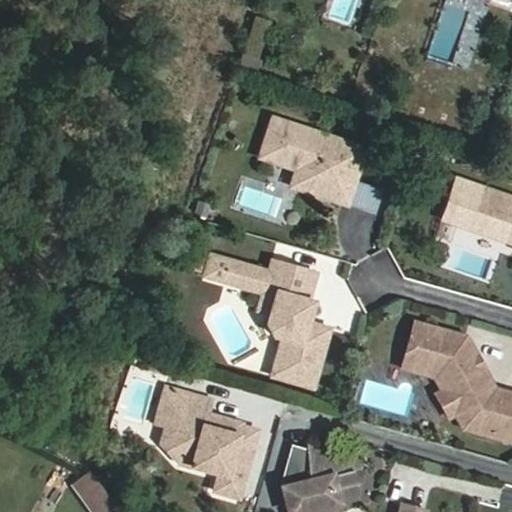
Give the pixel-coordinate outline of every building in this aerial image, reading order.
[(447,0),(446,2),(483,14),(487,0),(447,0)] [(362,149),(307,131),(288,186),(345,205),(352,181),(362,149)] [(369,187),(352,181),(345,205),(361,210),(369,187)] [(380,190),(369,187),(361,210),(373,214),(380,190)] [(511,199),(497,195),(490,216),(484,232),(501,238),(511,242),(511,247),(511,248),(511,247),(511,199)] [(498,247),(501,238),(484,232),(490,216),(482,213),(473,238),(498,247)] [(232,264),(211,258),(205,278),(227,284),(227,281),(232,264)] [(270,274),(256,271),(251,288),(265,292),(259,312),(271,315),(268,326),(275,339),(283,341),(273,378),(313,389),(330,331),(319,328),(312,332),(308,325),(311,313),(309,303),(317,276),(273,263),(270,274)] [(256,271),(232,264),(227,281),(251,288),(256,271)] [(465,336),(413,322),(403,359),(440,370),(461,410),(454,413),(462,428),(511,442),(511,437),(511,394),(493,389),(483,369),(479,368),(474,359),(475,355),(465,336)] [(440,370),(403,359),(401,366),(424,373),(434,376),(441,390),(435,393),(447,417),(454,413),(461,410),(440,370)] [(156,426),(165,429),(172,407),(208,417),(212,402),(176,392),(166,389),(156,426)] [(208,417),(172,407),(165,429),(161,445),(180,466),(220,477),(215,494),(240,500),(258,433),(241,429),(242,426),(224,421),(221,434),(205,429),(208,417)] [(310,456),(291,450),(280,490),(285,511),(309,511),(355,500),(348,473),(351,463),(311,451),(310,456)] [(94,511),(78,495),(65,507),(70,511),(94,511)]
